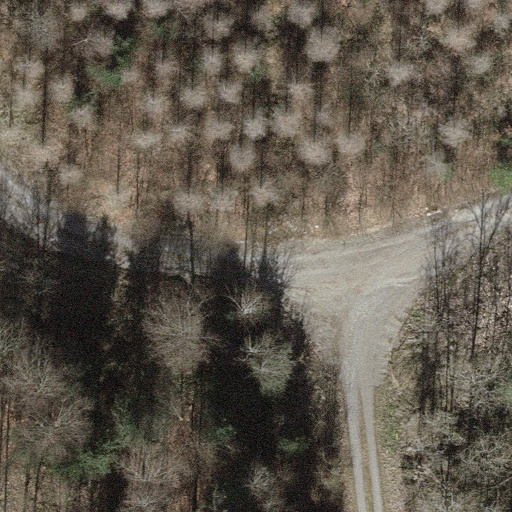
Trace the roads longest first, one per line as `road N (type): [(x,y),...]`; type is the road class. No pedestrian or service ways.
road 1 (track): [(0,170),(46,223),(177,251),(363,256),(511,212)]
road 2 (track): [(363,256),(376,511)]
